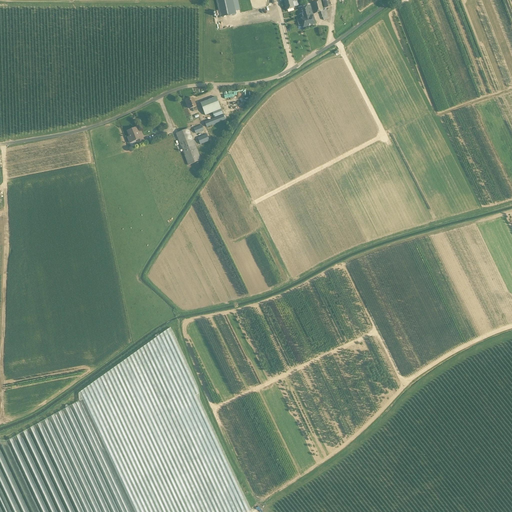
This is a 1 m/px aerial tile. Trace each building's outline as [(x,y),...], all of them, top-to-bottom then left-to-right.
[(215,0),(220,17),(236,14),(232,0),(215,0)] [(289,0),(284,2),(286,11),(294,8),(294,7),(298,6),(297,1),(295,1),(294,0),(289,0)] [(313,2),(311,3),(314,14),(320,12),(323,20),(328,19),(325,10),(323,11),(322,4),(321,0),(320,0),(315,0),(316,1),(313,2)] [(322,0),(325,8),(332,6),(329,0),(322,0)] [(310,4),(298,8),(301,18),(313,15),(310,4)] [(313,15),(301,18),(304,27),(315,24),(313,15)] [(216,97),(200,103),(205,116),(212,113),(214,118),(219,116),(223,115),(221,110),(221,109),(216,97)] [(190,109),(192,108),(194,112),(198,111),(196,107),(193,98),(187,101),(190,109)] [(225,120),(223,115),(204,122),(207,127),(225,120)] [(196,134),(204,130),(202,125),(193,128),(196,134)] [(130,137),(128,138),(130,143),(136,141),(138,145),(144,142),(142,136),(140,137),(136,128),(128,131),(130,137)] [(175,134),(185,159),(188,166),(201,160),(189,129),(175,134)] [(209,141),(207,134),(197,138),(200,145),(209,141)]
